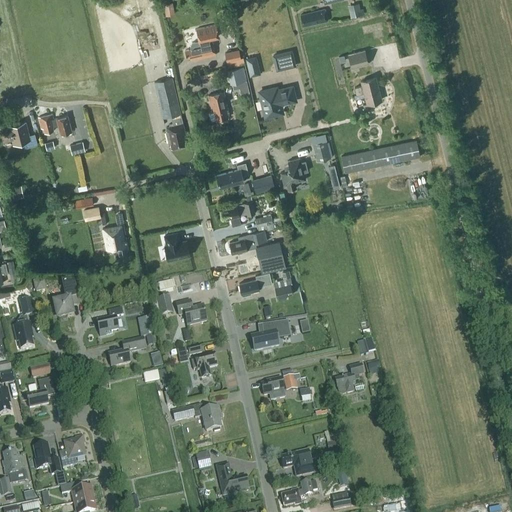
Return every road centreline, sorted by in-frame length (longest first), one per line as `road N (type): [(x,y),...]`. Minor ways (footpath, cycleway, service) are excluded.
road 1 (unclassified): [(511,419),(409,0)]
road 2 (residential): [(273,511),(192,166),(198,155)]
road 3 (residential): [(198,155),(319,126)]
